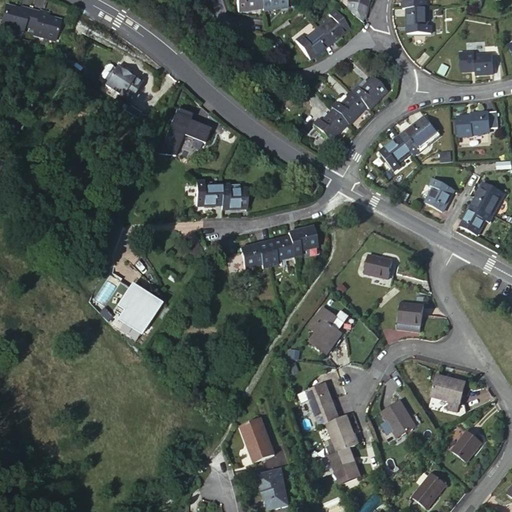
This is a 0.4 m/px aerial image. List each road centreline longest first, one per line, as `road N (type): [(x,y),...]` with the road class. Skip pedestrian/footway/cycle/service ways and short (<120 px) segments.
road 1 (residential): [(341,183),(277,146),(159,47),(86,0)]
road 2 (residential): [(379,37),(300,74),(271,69),(248,61),(217,0)]
road 3 (residential): [(214,228),(329,202),(341,183)]
road 4 (residential): [(477,350),(409,346),(388,353),(356,388)]
